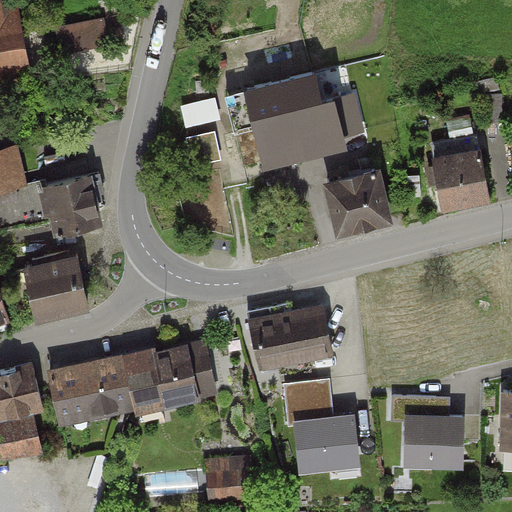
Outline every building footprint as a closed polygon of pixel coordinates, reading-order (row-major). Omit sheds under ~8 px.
[(0,0),(0,75),(28,70),(14,0),(0,0)] [(61,21),(62,48),(110,45),(108,18),(61,21)] [(315,70),(249,85),(267,166),(370,143),(358,92),(322,100),(315,70)] [(195,162),(226,155),(218,126),(188,133),(195,162)] [(21,144),(0,148),(0,245),(100,226),(90,173),(29,185),(21,144)] [(482,151),(432,162),(441,205),(492,193),(482,151)] [(382,168),(325,181),(336,233),(394,220),(382,168)] [(75,256),(24,266),(35,317),(85,306),(75,256)] [(251,318),(262,369),(332,355),(321,304),(251,318)] [(204,337),(48,370),(60,425),(215,392),(204,337)] [(36,364),(0,370),(0,457),(40,449),(33,414),(46,412),(36,364)] [(289,410),(334,407),(332,376),(288,379),(289,410)] [(511,392),(502,392),(501,449),(511,449),(511,392)] [(466,415),(452,415),(453,395),(391,395),(391,424),(404,424),(404,466),(465,466),(466,415)] [(353,416),(299,422),(303,465),(338,461),(337,458),(357,455),(353,416)] [(247,457),(208,459),(210,496),(249,494),(247,457)]
